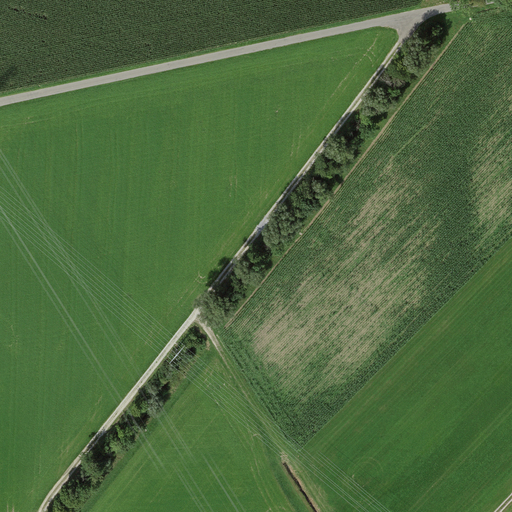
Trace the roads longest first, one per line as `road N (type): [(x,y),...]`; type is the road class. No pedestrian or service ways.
road 1 (track): [(42,511),(423,13)]
road 2 (unclassified): [(0,104),(490,0)]
road 3 (track): [(195,309),(326,511)]
